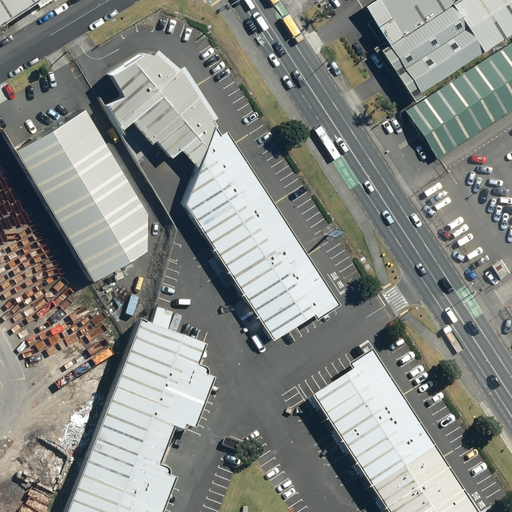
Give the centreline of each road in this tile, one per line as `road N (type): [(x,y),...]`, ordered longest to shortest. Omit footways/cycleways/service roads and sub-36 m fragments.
road 1 (primary): [(253,0),(511,402)]
road 2 (unclassified): [(108,0),(0,64)]
